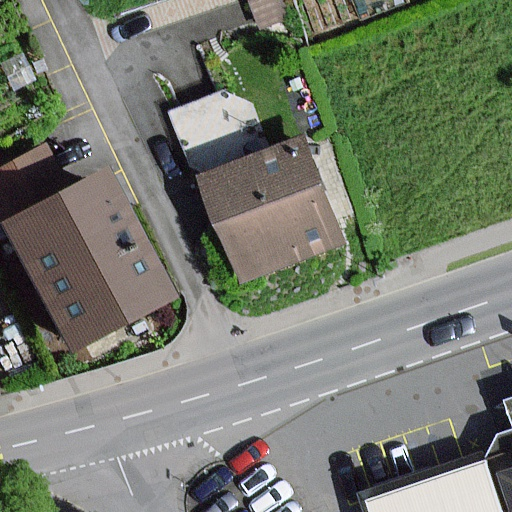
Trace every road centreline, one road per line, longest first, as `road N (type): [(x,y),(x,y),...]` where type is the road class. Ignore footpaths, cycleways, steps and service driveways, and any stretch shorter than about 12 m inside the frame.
road 1 (residential): [(240,382),(115,140),(54,0)]
road 2 (secondary): [(511,294),(240,382)]
road 3 (secondary): [(240,382),(104,423)]
